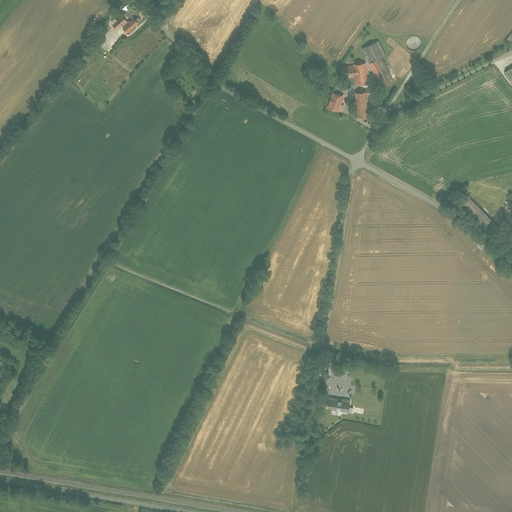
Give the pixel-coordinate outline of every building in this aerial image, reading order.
[(117,28),(126,19),(122,15),(113,24),(117,28)] [(122,26),(127,32),(138,21),(133,16),(122,26)] [(378,40),(361,48),(380,87),(392,82),(381,57),(385,55),(378,40)] [(355,83),(366,82),(364,63),(342,65),(343,76),(355,75),(355,83)] [(365,91),(355,92),(357,116),(368,115),(365,91)] [(342,110),(346,95),(332,92),(328,107),(342,110)] [(492,220),(464,193),(456,201),(483,228),(492,220)] [(350,400),(329,397),(327,408),(348,411),(349,407),(350,400)]
